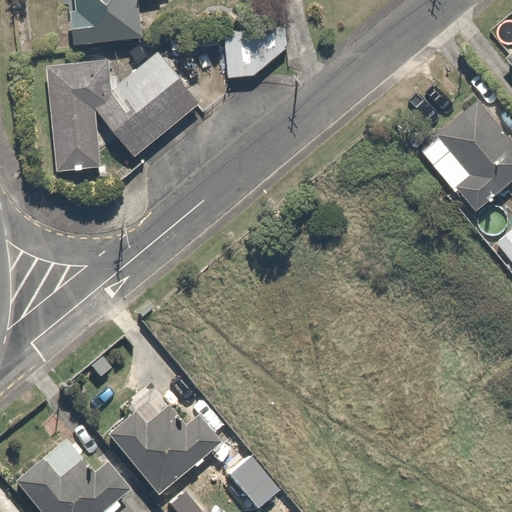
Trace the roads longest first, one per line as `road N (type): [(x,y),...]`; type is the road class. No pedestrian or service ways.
road 1 (residential): [(442,0),(145,248)]
road 2 (residential): [(145,248),(0,365)]
road 3 (residential): [(145,248),(55,247),(0,225)]
